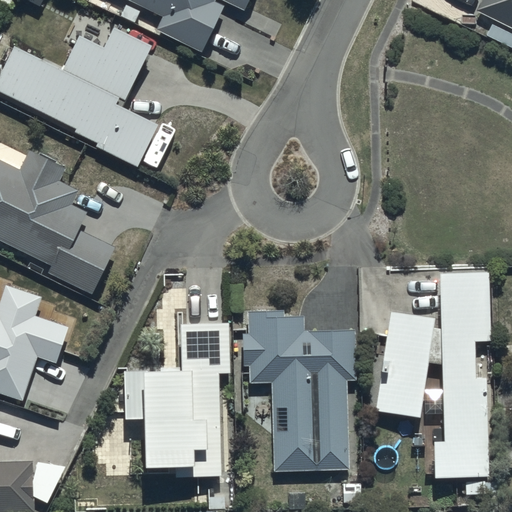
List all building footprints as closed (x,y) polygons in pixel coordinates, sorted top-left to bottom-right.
[(128,0),(160,16),(154,28),(200,50),(222,4),(213,0),(224,0),(243,9),(247,0),(128,0)] [(511,0),(477,0),(473,9),(511,28),(511,0)] [(94,146),(135,165),(155,122),(120,106),(150,42),(110,24),(100,46),(75,35),(61,66),(14,44),(5,64),(0,61),(0,90),(72,126),(70,131),(96,142),(94,146)] [(0,238),(50,263),(46,271),(90,292),(113,245),(78,228),(87,210),(72,203),(79,189),(59,179),(65,166),(29,149),(19,169),(0,159),(0,238)] [(486,272),(439,273),(442,438),(430,438),(430,476),(487,475),(486,378),(472,379),(472,341),(487,340),(486,272)] [(0,392),(23,399),(36,357),(56,363),(68,326),(36,316),(42,297),(5,285),(0,299),(0,392)] [(241,364),(248,364),(249,381),(269,380),(270,444),(271,470),(348,468),(345,378),(353,378),(352,329),(303,330),(303,315),(282,316),(282,308),(247,309),(247,332),(240,332),(241,364)] [(433,315),(388,309),(375,411),(420,417),(433,315)] [(172,462),(172,474),(219,474),(218,371),(226,371),(226,321),(177,321),(178,365),(138,366),(138,369),(121,369),(122,416),(140,416),(140,462),(172,462)] [(0,511),(34,511),(33,459),(0,459),(0,511)] [(494,480),(464,480),(464,495),(495,495),(494,480)]
